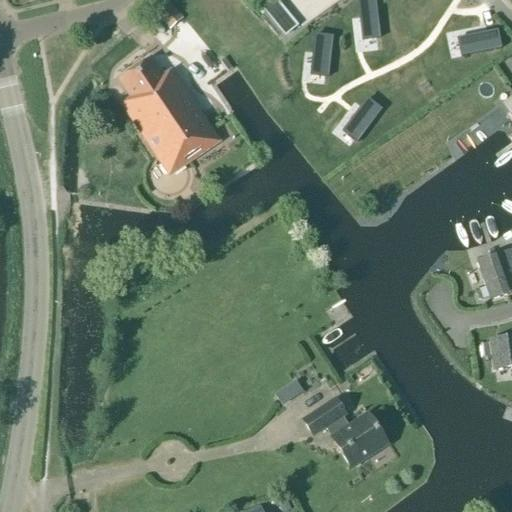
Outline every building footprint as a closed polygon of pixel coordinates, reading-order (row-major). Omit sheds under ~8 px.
[(286,34),(299,23),(279,0),(275,0),(265,8),(286,34)] [(355,0),(361,40),(378,38),(373,0),(355,0)] [(170,31),(183,20),(168,2),(154,14),(170,31)] [(457,38),(460,57),(499,49),(495,31),(457,38)] [(309,76),(327,78),(331,37),(313,35),(309,76)] [(162,78),(150,60),(118,81),(129,100),(120,106),(169,178),(219,144),(171,71),(162,78)] [(341,132),(356,142),(379,110),(366,100),(341,132)] [(493,258),(507,296),(511,294),(511,256),(510,252),(493,258)] [(483,300),(488,298),(490,302),(507,296),(493,258),(476,265),(485,289),(479,291),(483,300)] [(511,369),(511,339),(490,342),(495,372),(511,369)] [(348,428),(342,419),(345,417),(335,402),(302,423),(312,438),(328,427),(335,437),(330,440),(350,471),(387,447),(367,416),(348,428)]
